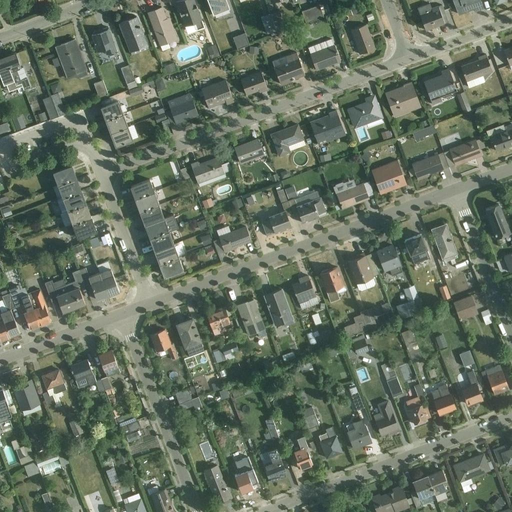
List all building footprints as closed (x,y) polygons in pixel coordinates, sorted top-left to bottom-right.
[(185,27),(202,20),(194,0),(178,0),(176,1),(185,27)] [(205,0),(211,15),(228,9),(224,0),(205,0)] [(452,0),(458,16),(482,8),(479,0),(452,0)] [(308,24),(323,17),(318,4),(302,11),(308,24)] [(423,31),(447,22),(441,4),(431,8),(431,10),(418,15),(423,31)] [(158,45),(176,39),(164,6),(147,12),(158,45)] [(276,11),(259,18),(267,37),(284,30),(276,11)] [(129,51),(147,44),(136,16),(118,23),(129,51)] [(360,55),(375,49),(366,25),(350,31),(360,55)] [(99,58),(116,51),(107,28),(90,34),(99,58)] [(245,32),(232,36),(236,48),(249,44),(245,32)] [(65,77),(86,69),(75,39),(54,47),(65,77)] [(315,72),(341,63),(332,40),(307,49),(315,72)] [(214,44),(206,47),(211,57),(218,53),(214,44)] [(11,77),(22,72),(14,53),(4,57),(11,77)] [(279,85),(303,77),(295,53),(271,61),(279,85)] [(467,85),(492,74),(484,56),(459,67),(467,85)] [(11,77),(4,57),(0,58),(0,79),(1,81),(11,77)] [(128,64),(120,68),(128,85),(139,80),(138,76),(134,78),(128,64)] [(246,97),(266,89),(259,70),(238,78),(246,97)] [(431,101),(456,92),(448,71),(423,80),(431,101)] [(161,78),(154,81),(158,91),(165,88),(161,78)] [(98,94),(105,91),(101,80),(94,82),(98,94)] [(42,98),(49,119),(66,113),(56,82),(48,85),(51,95),(42,98)] [(206,109),(231,100),(225,82),(200,91),(206,109)] [(395,117),(419,108),(409,84),(386,93),(395,117)] [(464,91),(456,94),(464,119),(472,117),(464,91)] [(174,124),(198,116),(190,94),(166,103),(174,124)] [(355,129),(383,119),(373,94),(346,104),(355,129)] [(104,121),(121,115),(116,101),(99,107),(104,121)] [(319,145),(344,136),(334,112),(310,122),(319,145)] [(16,129),(24,126),(21,115),(12,118),(16,129)] [(104,121),(109,134),(126,128),(121,115),(104,121)] [(0,133),(9,130),(7,121),(0,123),(0,133)] [(303,141),(298,124),(269,133),(276,156),(290,152),(288,145),(303,141)] [(422,136),(435,133),(433,125),(420,128),(422,136)] [(494,152),(511,144),(511,132),(510,127),(488,136),(494,152)] [(113,146),(130,141),(126,128),(109,134),(113,146)] [(383,139),(391,136),(388,129),(380,132),(383,139)] [(239,164),(263,156),(257,139),(233,148),(239,164)] [(455,165),(480,156),(473,139),(448,148),(455,165)] [(417,179),(442,169),(436,152),(410,162),(417,179)] [(197,184),(224,173),(217,156),(190,166),(197,184)] [(380,194),(406,184),(397,162),(371,172),(380,194)] [(55,187),(74,180),(69,166),(50,173),(55,187)] [(55,187),(60,200),(79,192),(74,180),(55,187)] [(132,200),(151,193),(146,180),(127,187),(132,200)] [(342,209),(368,200),(361,180),(335,189),(342,209)] [(287,198),(295,195),(292,185),(284,188),(287,198)] [(301,223),(328,214),(319,190),(292,199),(301,223)] [(65,213),(84,206),(79,192),(60,200),(65,213)] [(132,200),(137,214),(156,207),(151,193),(132,200)] [(204,208),(213,204),(210,197),(201,201),(204,208)] [(496,240),(510,235),(499,203),(485,209),(496,240)] [(265,236),(290,227),(281,204),(257,212),(265,236)] [(65,213),(70,225),(89,218),(84,206),(65,213)] [(142,227),(161,220),(156,207),(137,214),(142,227)] [(219,223),(225,220),(223,214),(217,216),(219,223)] [(75,239),(94,232),(89,218),(70,225),(75,239)] [(200,230),(207,228),(203,218),(197,221),(200,230)] [(142,227),(147,240),(166,233),(161,220),(142,227)] [(442,260),(458,254),(446,223),(430,229),(442,260)] [(224,251),(249,241),(242,224),(217,234),(224,251)] [(203,245),(212,242),(208,232),(200,236),(203,245)] [(152,253),(171,246),(166,233),(147,240),(152,253)] [(410,256),(424,252),(419,236),(405,240),(410,256)] [(97,237),(90,239),(92,247),(100,244),(97,237)] [(205,254),(214,252),(212,244),(204,245),(205,254)] [(384,273),(399,268),(392,245),(376,250),(384,273)] [(152,253),(157,266),(176,259),(171,246),(152,253)] [(359,290),(376,283),(365,256),(348,263),(359,290)] [(162,279),(181,272),(176,259),(157,266),(162,279)] [(505,268),(502,260),(496,262),(499,270),(505,268)] [(327,293),(346,286),(339,267),(320,273),(327,293)] [(107,298),(119,293),(110,269),(98,274),(107,298)] [(107,298),(98,274),(87,278),(96,302),(107,298)] [(298,305),(316,298),(308,278),(290,285),(298,305)] [(415,285),(403,287),(406,301),(396,304),(398,313),(421,308),(415,285)] [(437,287),(441,300),(450,298),(446,285),(437,287)] [(72,310),(85,306),(78,288),(66,292),(72,310)] [(275,327),(292,320),(281,289),(263,295),(275,327)] [(72,310),(66,292),(54,296),(60,315),(72,310)] [(458,319),(476,315),(472,296),(453,300),(458,319)] [(246,335),(264,329),(253,299),(235,306),(246,335)] [(214,337),(232,330),(223,305),(204,313),(214,337)] [(371,319),(387,316),(385,305),(368,308),(371,319)] [(41,327),(50,323),(44,306),(34,310),(41,327)] [(347,333),(372,325),(367,309),(359,311),(360,314),(352,317),(354,323),(345,326),(347,333)] [(480,312),(485,325),(493,322),(487,309),(480,312)] [(41,327),(34,310),(23,314),(30,331),(41,327)] [(311,315),(314,325),(321,323),(317,313),(311,315)] [(8,339),(20,335),(13,316),(2,321),(8,339)] [(187,358),(203,352),(191,318),(175,324),(187,358)] [(0,341),(8,339),(2,321),(0,321),(0,341)] [(171,360),(176,358),(165,329),(149,335),(156,354),(167,349),(171,360)] [(443,335),(436,336),(437,348),(445,347),(443,335)] [(348,357),(369,352),(366,343),(353,346),(352,343),(345,345),(348,357)] [(215,362),(237,356),(234,345),(212,351),(215,362)] [(105,376),(120,371),(111,348),(97,353),(105,376)] [(469,349),(460,352),(469,380),(474,378),(469,364),(474,363),(469,349)] [(77,387),(95,381),(87,358),(69,365),(77,387)] [(493,396),(509,390),(500,366),(484,372),(493,396)] [(48,395),(65,389),(58,368),(41,374),(48,395)] [(360,382),(367,380),(364,370),(358,372),(360,382)] [(21,411),(40,404),(31,380),(12,387),(21,411)] [(466,406),(483,400),(475,380),(458,386),(466,406)] [(354,386),(349,388),(351,394),(357,392),(354,386)] [(201,406),(197,396),(191,398),(188,387),(176,392),(183,413),(201,406)] [(291,388),(281,393),(283,397),(293,393),(291,388)] [(0,418),(10,415),(1,390),(0,389),(0,418)] [(438,416),(455,410),(447,389),(430,395),(438,416)] [(413,427),(427,422),(418,398),(405,403),(413,427)] [(379,438),(399,430),(387,401),(376,405),(381,419),(373,422),(379,438)] [(303,410),(312,428),(319,425),(311,406),(303,410)] [(119,421),(127,442),(142,436),(134,415),(119,421)] [(273,440),(276,419),(267,418),(264,439),(273,440)] [(353,451),(371,444),(363,421),(351,425),(353,430),(346,433),(353,451)] [(327,460),(342,454),(335,436),(329,439),(327,434),(318,437),(327,460)] [(298,471),(313,466),(303,438),(294,441),(298,452),(292,454),(298,471)] [(500,467),(511,462),(511,440),(492,448),(500,467)] [(25,446),(16,448),(19,458),(28,456),(25,446)] [(269,483),(287,476),(276,449),(258,456),(269,483)] [(60,469),(59,466),(67,462),(63,453),(36,463),(38,470),(41,469),(44,476),(60,469)] [(459,482),(490,470),(483,453),(452,466),(459,482)] [(241,494),(258,488),(247,458),(230,465),(241,494)] [(35,462),(23,466),(27,477),(39,473),(35,462)] [(215,506),(230,501),(218,465),(202,471),(215,506)] [(111,483),(118,480),(112,466),(105,469),(111,483)] [(441,468),(426,474),(434,494),(445,490),(442,480),(446,479),(441,468)] [(419,500),(434,494),(426,474),(411,480),(419,500)] [(376,511),(391,511),(409,505),(402,486),(371,498),(376,511)] [(157,511),(173,511),(165,487),(150,492),(157,511)] [(118,489),(113,491),(116,503),(121,502),(118,489)] [(47,492),(41,494),(46,509),(53,506),(47,492)] [(129,511),(146,511),(141,497),(126,503),(129,511)]
